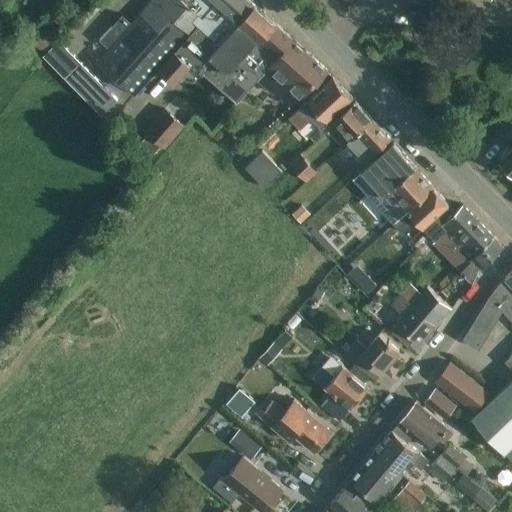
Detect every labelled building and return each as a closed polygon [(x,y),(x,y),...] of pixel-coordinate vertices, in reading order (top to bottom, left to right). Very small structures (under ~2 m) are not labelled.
[(219,45),(254,4),(249,0),(150,0),(131,22),(121,14),(98,40),(107,47),(95,61),(133,95),(157,68),(196,25),(219,45)] [(279,54),(292,38),(254,4),(219,45),(196,25),(157,68),(174,83),(190,65),(197,71),(199,68),(237,102),(257,79),(279,54)] [(47,33),(37,43),(45,52),(55,41),(47,33)] [(328,69),(292,38),(279,54),(257,79),(272,92),(283,80),(302,96),(316,80),(317,81),(328,69)] [(57,41),(42,56),(101,116),(117,100),(57,41)] [(319,128),(352,97),(332,76),(288,117),(299,129),(311,118),(319,128)] [(349,140),(371,119),(354,101),(332,121),(349,140)] [(164,110),(146,131),(149,133),(162,145),(165,147),(183,125),(164,110)] [(371,119),(349,140),(347,142),(366,161),(389,139),(371,119)] [(149,133),(142,141),(156,152),(162,145),(149,133)] [(241,141),(231,141),(231,151),(241,151),(241,141)] [(405,157),(392,142),(361,169),(379,190),(370,197),(393,223),(433,188),(405,157)] [(511,146),(499,159),(511,172),(511,146)] [(290,163),(300,174),(309,165),(299,154),(290,163)] [(423,227),(448,204),(433,188),(393,223),(401,232),(416,219),(423,227)] [(303,204),(293,213),(300,221),(311,212),(303,204)] [(451,207),(426,230),(435,240),(443,233),(468,260),(469,258),(470,259),(494,236),(463,204),(455,211),(451,207)] [(471,260),(461,270),(472,281),(478,274),(476,272),(503,246),(494,236),(470,259),(471,260)] [(511,269),(498,283),(487,296),(462,338),(478,349),(502,310),(511,321),(511,350),(502,359),(511,369),(511,269)] [(367,276),(359,283),(368,292),(376,285),(367,276)] [(427,285),(421,292),(410,282),(400,293),(411,304),(433,325),(450,305),(427,285)] [(318,288),(310,297),(315,301),(322,292),(318,288)] [(419,341),(433,325),(411,304),(400,293),(391,303),(402,313),(396,320),(396,321),(390,328),(407,343),(414,336),(419,341)] [(355,337),(343,351),(357,362),(364,354),(381,369),(398,348),(378,331),(366,346),(355,337)] [(274,342),(262,355),(268,361),(280,348),(274,342)] [(490,392),(450,361),(434,381),(474,411),(490,392)] [(312,375),(330,390),(319,403),(338,419),(367,385),(342,363),(332,375),(321,365),(312,375)] [(511,378),(494,395),(471,416),(511,459),(511,458),(511,378)] [(231,397),(246,410),(254,400),(239,388),(231,397)] [(434,409),(436,406),(446,414),(454,404),(435,388),(424,401),(434,409)] [(329,430),(304,408),(292,398),(283,409),(272,399),(259,414),(290,439),(294,435),(312,450),(329,430)] [(453,431),(415,400),(398,421),(413,433),(430,446),(437,438),(443,443),(453,431)] [(214,424),(223,412),(211,403),(202,415),(214,424)] [(427,460),(391,430),(373,451),(400,473),(410,462),(419,470),(427,460)] [(251,441),(243,450),(251,457),(259,447),(251,441)] [(449,443),(439,454),(454,467),(464,455),(449,443)] [(378,500),(400,473),(373,451),(351,477),(378,500)] [(454,467),(439,454),(432,464),(446,477),(454,467)] [(220,476),(212,486),(231,502),(239,492),(262,511),(263,511),(268,506),(272,508),(280,499),(278,495),(282,489),(242,456),(223,479),(220,476)] [(408,481),(401,489),(416,502),(423,493),(408,481)] [(377,511),(345,485),(328,505),(336,511),(377,511)] [(140,495),(132,501),(140,511),(146,511),(151,509),(140,495)]
